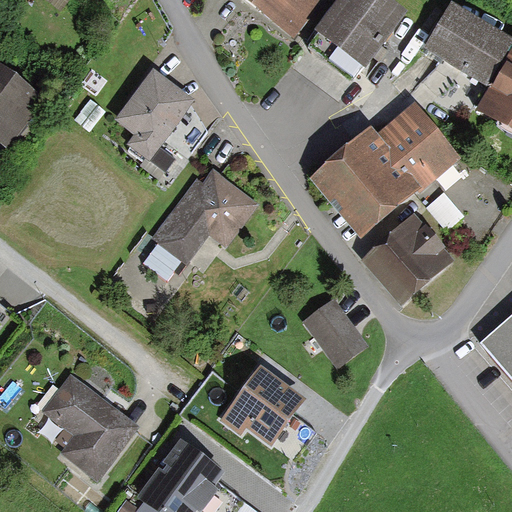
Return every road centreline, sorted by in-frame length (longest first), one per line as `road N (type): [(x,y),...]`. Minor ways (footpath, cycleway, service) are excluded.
road 1 (residential): [(171,0),(217,86),(411,346)]
road 2 (residential): [(0,245),(180,387)]
road 3 (residential): [(411,346),(451,329),(511,238)]
